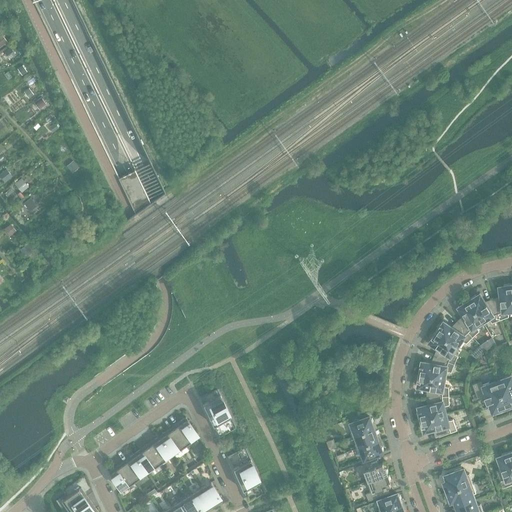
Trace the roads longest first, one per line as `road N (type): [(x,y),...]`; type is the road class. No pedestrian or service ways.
road 1 (primary): [(304,511),(63,0)]
road 2 (primary): [(43,0),(283,511)]
road 3 (track): [(447,0),(34,295)]
road 4 (residential): [(89,461),(178,398),(190,398),(242,511)]
road 5 (residential): [(413,463),(396,399),(409,335)]
road 6 (residential): [(511,263),(449,287),(409,335)]
